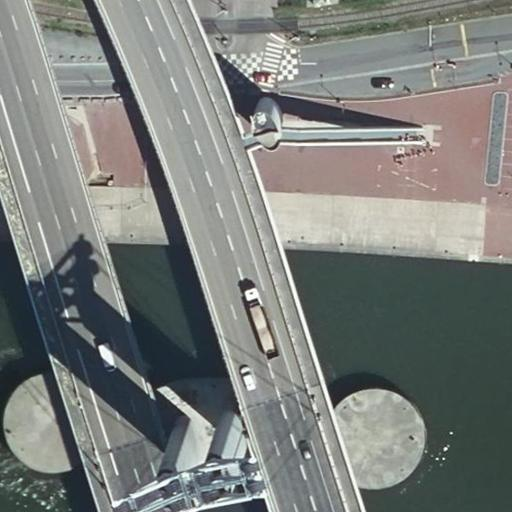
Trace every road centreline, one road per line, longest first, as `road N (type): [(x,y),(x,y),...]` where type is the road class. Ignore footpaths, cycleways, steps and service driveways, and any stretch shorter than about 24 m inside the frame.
road 1 (trunk): [(320,511),(196,129),(141,0)]
road 2 (trunk): [(3,0),(164,511)]
road 3 (unclassified): [(0,82),(220,72)]
